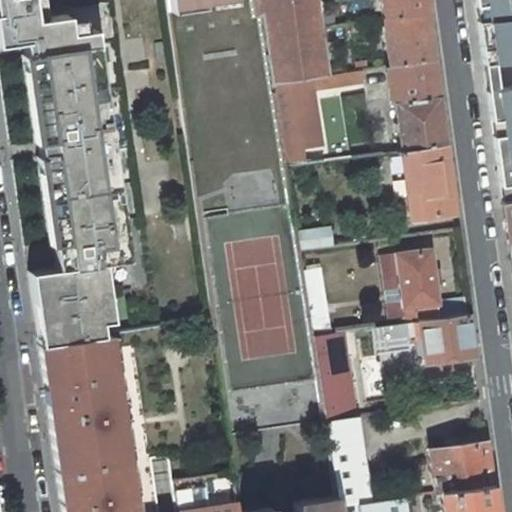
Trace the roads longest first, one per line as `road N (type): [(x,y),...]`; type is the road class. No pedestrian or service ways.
road 1 (residential): [(511,446),(450,0)]
road 2 (residential): [(0,343),(22,511)]
